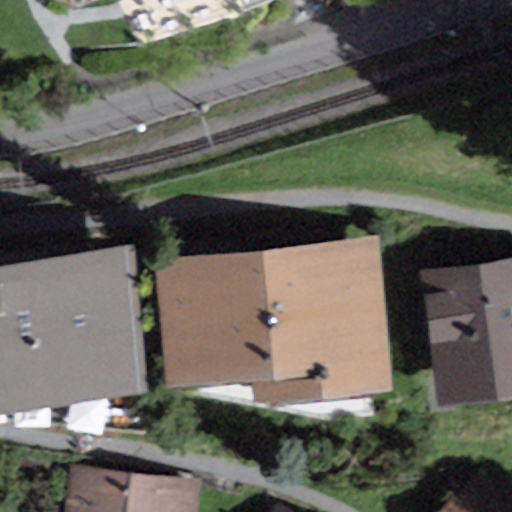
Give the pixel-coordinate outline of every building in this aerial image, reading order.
[(372,385),(360,248),(332,251),(330,232),(277,237),(279,256),(180,266),(190,377),(187,380),(274,372),(276,394),(272,394),(272,397),(377,388),(372,385)] [(0,389),(30,387),(32,404),(130,395),(118,267),(39,274),(28,262),(0,265),(0,389)] [(511,265),(438,276),(451,373),(511,364),(511,265)] [(77,511),(189,511),(192,480),(153,476),(153,481),(84,474),(77,511)] [(510,511),(480,480),(443,511),(510,511)]
